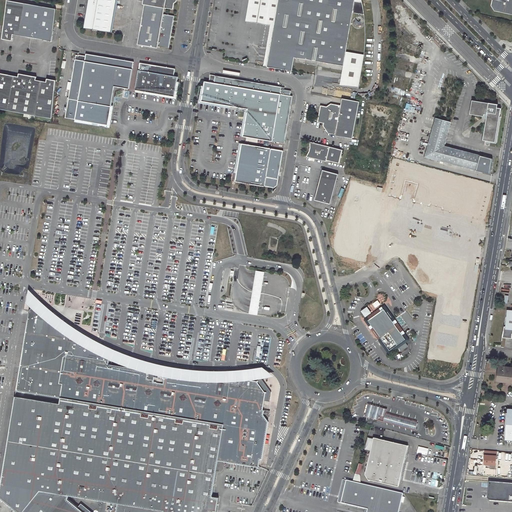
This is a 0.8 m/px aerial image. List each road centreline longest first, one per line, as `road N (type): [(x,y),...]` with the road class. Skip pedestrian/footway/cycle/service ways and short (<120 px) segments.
road 1 (tertiary): [(474,395),(509,151)]
road 2 (tertiary): [(509,151),(464,393)]
road 3 (residential): [(195,62),(289,78),(301,89),(282,208)]
road 4 (residential): [(195,62),(178,174),(202,194),(282,208)]
road 5 (unknown): [(502,176),(420,153),(439,53)]
road 6 (residential): [(74,0),(70,24),(82,44),(195,62)]
road 7 (unknown): [(509,151),(464,137),(474,84),(439,53),(443,40)]
road 8 (unclassified): [(264,511),(315,396)]
